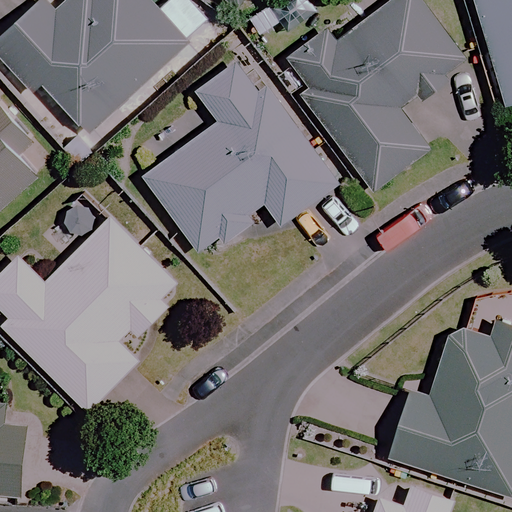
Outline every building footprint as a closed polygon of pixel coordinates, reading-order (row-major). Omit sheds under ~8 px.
[(185,42),(145,0),(61,0),(49,12),(38,0),(32,0),(0,30),(0,61),(30,93),(38,86),(85,136),(185,42)] [(306,82),(292,93),(371,194),(432,148),(405,112),(468,64),(420,0),(392,0),(335,44),(322,26),(285,54),(306,82)] [(511,0),(455,0),(498,112),(511,106),(511,0)] [(257,93),(233,60),(190,92),(214,125),(139,179),(198,260),(265,211),(277,227),(335,185),(264,88),(257,93)] [(65,176),(0,102),(0,206),(20,189),(33,204),(65,176)] [(14,256),(0,269),(0,313),(6,319),(0,325),(0,328),(85,412),(137,360),(124,347),(166,305),(156,296),(170,281),(106,218),(42,283),(14,256)] [(511,327),(487,319),(481,339),(444,327),(424,392),(404,386),(382,458),(510,497),(511,489),(511,327)] [(0,491),(31,494),(38,413),(15,411),(18,366),(0,364),(0,491)] [(378,500),(373,511),(444,511),(450,499),(408,484),(399,508),(378,500)]
